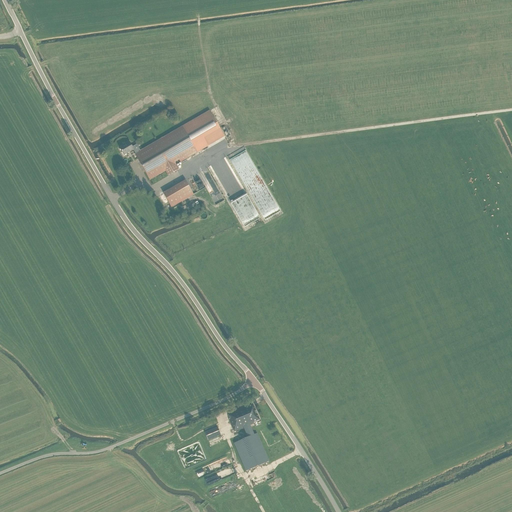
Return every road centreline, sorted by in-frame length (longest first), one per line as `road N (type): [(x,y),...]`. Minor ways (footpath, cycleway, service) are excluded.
road 1 (tertiary): [(253,379),(119,211),(5,0)]
road 2 (unclassified): [(0,473),(48,455),(102,450),(253,379)]
road 3 (tertiary): [(338,511),(253,379)]
